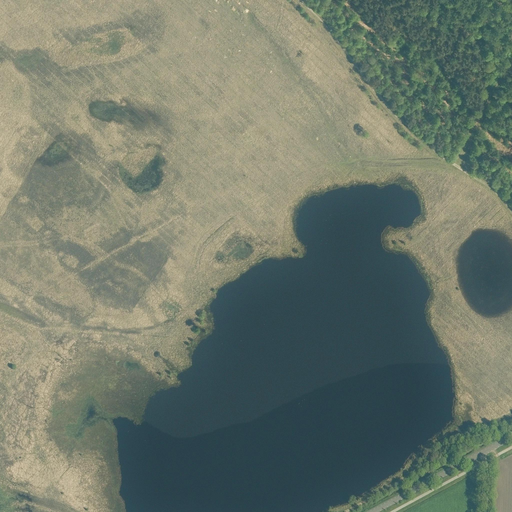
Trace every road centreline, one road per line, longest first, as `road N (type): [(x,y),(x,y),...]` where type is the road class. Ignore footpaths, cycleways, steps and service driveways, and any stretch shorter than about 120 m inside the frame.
road 1 (track): [(300,0),(410,131),(511,211)]
road 2 (track): [(511,415),(435,446),(406,477),(346,511)]
road 3 (tertiary): [(374,511),(511,437)]
